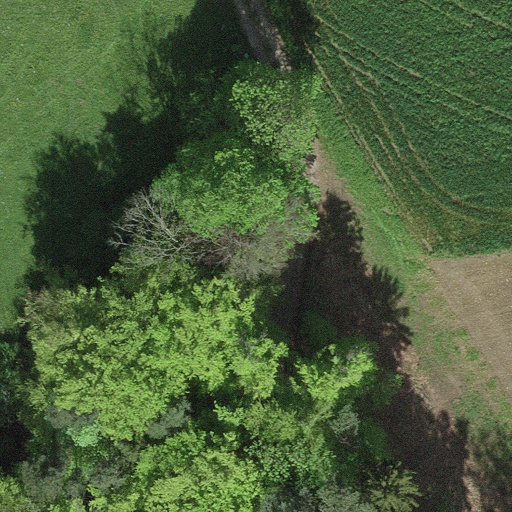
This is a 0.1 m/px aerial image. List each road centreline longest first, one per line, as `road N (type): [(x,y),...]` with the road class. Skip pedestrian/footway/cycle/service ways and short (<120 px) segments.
road 1 (track): [(248,511),(299,376),(313,211),(297,114),(249,0)]
road 2 (track): [(306,154),(450,389),(508,511)]
